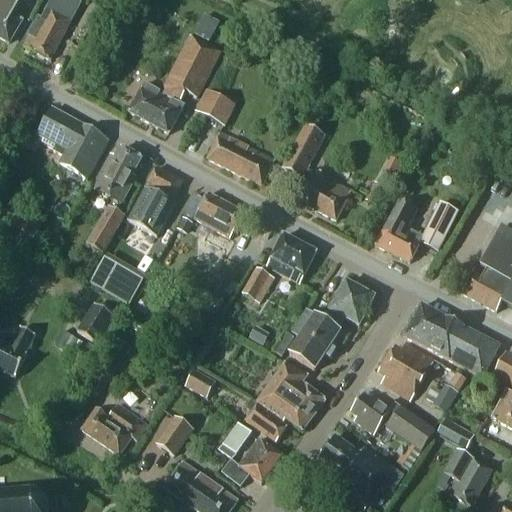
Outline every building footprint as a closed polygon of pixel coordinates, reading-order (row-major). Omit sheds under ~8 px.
[(0,0),(0,40),(8,45),(23,20),(14,15),(19,6),(7,0),(0,0)] [(22,48),(49,62),(70,23),(71,24),(81,5),(71,0),(52,0),(41,21),(37,19),(22,48)] [(185,95),(196,101),(220,55),(190,38),(159,95),(144,86),(128,115),(168,137),(184,108),(179,106),(185,95)] [(275,54),(267,68),(277,73),(284,59),(275,54)] [(195,115),(224,129),(234,108),(206,94),(195,115)] [(52,112),(37,137),(43,141),(41,145),(53,151),(52,153),(62,158),(58,165),(87,182),(108,143),(52,112)] [(324,138),(305,128),(282,172),(301,182),(302,181),(306,183),(295,203),(335,223),(350,194),(311,173),(310,174),(306,172),(324,138)] [(207,161),(261,189),(274,164),(219,136),(207,161)] [(141,162),(120,150),(115,160),(110,157),(91,190),(113,202),(109,209),(107,208),(85,246),(102,256),(124,218),(121,216),(125,209),(120,207),(132,185),(129,183),(141,162)] [(145,190),(172,203),(183,184),(156,170),(145,190)] [(376,208),(385,190),(374,184),(365,202),(376,208)] [(145,190),(127,222),(157,239),(174,207),(145,190)] [(193,221),(229,242),(243,216),(207,196),(193,221)] [(419,245),(423,239),(407,231),(417,212),(398,203),(374,248),(409,265),(419,245)] [(419,245),(437,254),(458,214),(440,205),(423,239),(419,245)] [(38,256),(48,239),(38,233),(39,232),(14,218),(3,238),(27,252),(28,250),(38,256)] [(193,226),(183,220),(176,232),(187,238),(193,226)] [(474,270),(460,296),(495,315),(501,305),(511,311),(511,236),(501,230),(480,269),(483,271),(481,274),(474,270)] [(316,255),(282,238),(266,270),(299,287),(316,255)] [(116,274),(103,266),(91,287),(130,310),(144,286),(118,271),(116,274)] [(242,296),(259,306),(274,281),(256,272),(242,296)] [(335,322),(342,325),(344,321),(358,329),(374,300),(345,284),(327,318),(335,323),(335,322)] [(157,306),(150,315),(161,323),(168,314),(157,306)] [(115,322),(94,308),(76,336),(97,349),(115,322)] [(480,375),(484,377),(499,349),(420,308),(404,340),(479,379),(480,375)] [(324,324),(306,312),(291,336),(299,341),(288,357),(314,374),(324,359),(329,362),(335,353),(330,350),(340,335),(337,333),(342,325),(335,322),(335,323),(327,318),(324,324)] [(0,372),(15,381),(26,358),(25,357),(35,338),(20,330),(10,350),(0,344),(0,372)] [(54,348),(93,369),(100,355),(62,334),(54,348)] [(293,342),(284,336),(272,354),(281,360),(293,342)] [(129,352),(120,345),(101,374),(111,380),(129,352)] [(434,364),(404,347),(400,353),(394,349),(377,375),(384,379),(380,386),(410,404),(434,364)] [(511,389),(511,359),(506,356),(494,379),(511,389)] [(301,434),(325,404),(302,386),(307,379),(284,366),(256,406),(250,402),(250,403),(255,407),(288,429),(283,425),(286,422),(301,434)] [(184,389),(206,402),(216,385),(194,372),(184,389)] [(110,380),(100,373),(87,392),(98,399),(110,380)] [(458,395),(465,382),(456,376),(448,389),(458,395)] [(472,405),(481,410),(492,407),(497,398),(494,387),(484,382),(474,385),(469,395),(472,405)] [(444,389),(432,409),(446,417),(459,396),(458,395),(448,389),(445,387),(444,389)] [(511,395),(506,392),(491,420),(511,431),(511,395)] [(369,402),(363,398),(350,416),(356,420),(354,424),(373,438),(382,427),(411,448),(421,455),(435,435),(395,407),(391,412),(372,398),(369,402)] [(276,446),(288,429),(255,407),(250,403),(245,410),(251,414),(244,423),(276,446)] [(131,441),(136,444),(146,428),(117,408),(109,420),(96,411),(81,433),(119,459),(131,441)] [(175,420),(156,447),(173,459),(191,432),(175,420)] [(474,438),(445,422),(436,437),(464,454),(474,438)] [(220,449),(218,453),(231,463),(236,457),(251,436),(238,426),(220,449)] [(338,478),(330,490),(362,511),(364,511),(382,487),(393,470),(358,446),(353,453),(334,440),(317,464),(338,478)] [(231,463),(221,475),(240,490),(246,482),(249,478),(260,487),(282,459),(259,442),(247,457),(243,462),(238,468),(231,463)] [(421,455),(411,448),(404,458),(402,456),(396,464),(408,472),(421,455)] [(492,473),(456,452),(443,475),(455,482),(447,496),(472,509),(492,473)] [(231,511),(237,503),(182,464),(163,490),(194,511),(231,511)] [(393,470),(382,487),(390,492),(401,476),(393,470)] [(48,511),(47,511),(46,511),(45,509),(43,506),(44,505),(43,504),(42,505),(39,503),(36,501),(37,500),(35,499),(35,500),(31,499),(27,500),(27,498),(24,498),(24,500),(0,501),(0,511),(48,511)]
